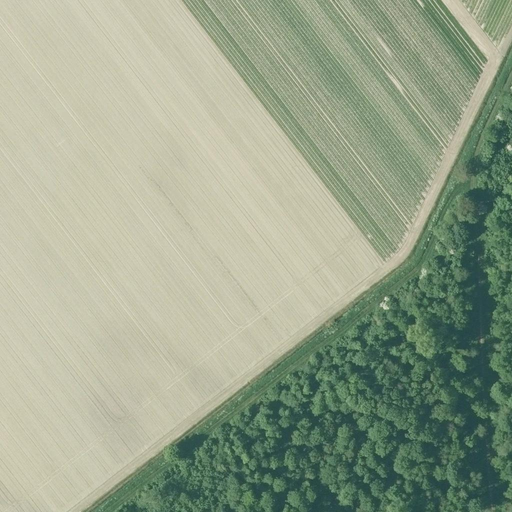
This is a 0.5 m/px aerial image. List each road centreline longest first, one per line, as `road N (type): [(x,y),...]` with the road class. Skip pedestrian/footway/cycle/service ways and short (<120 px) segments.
road 1 (track): [(106,511),(412,273),(444,210),(473,175)]
road 2 (track): [(491,511),(472,190),(476,149),(511,68)]
